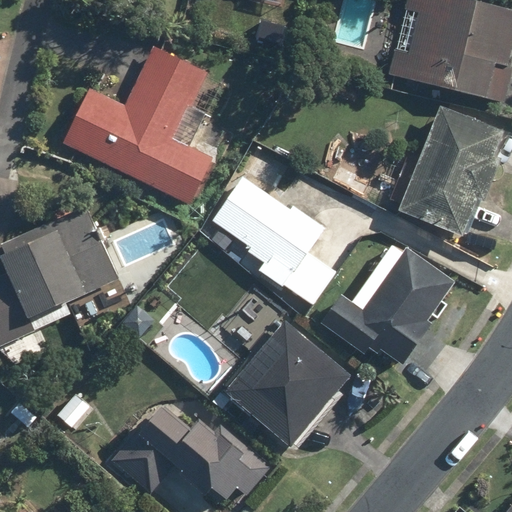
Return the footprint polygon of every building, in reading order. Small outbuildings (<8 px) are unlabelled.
[(511,34),(511,10),(466,0),(408,0),(390,80),(496,104),(511,34)] [(126,106),(88,89),(63,149),(192,205),(226,126),(208,118),(222,84),(149,52),(126,106)] [(502,135),(437,111),(414,171),(403,167),(390,203),(400,207),(397,217),(461,242),(476,204),(483,207),(500,163),(492,160),(502,135)] [(290,213),(241,178),(211,222),(220,229),(210,243),(223,252),(232,238),(265,260),(257,271),(312,310),(336,275),(307,255),(325,229),(294,207),(290,213)] [(0,255),(8,274),(0,277),(0,346),(1,347),(10,368),(47,351),(38,331),(71,316),(66,305),(116,283),(82,208),(0,244),(0,255)] [(452,286),(406,252),(363,311),(343,296),(319,329),(365,362),(372,352),(399,372),(431,328),(425,324),(452,286)] [(349,379),(285,324),(223,397),(287,452),(349,379)] [(191,433),(163,408),(112,465),(148,498),(173,470),(219,511),(239,511),(271,477),(220,430),(215,436),(201,423),(191,433)]
